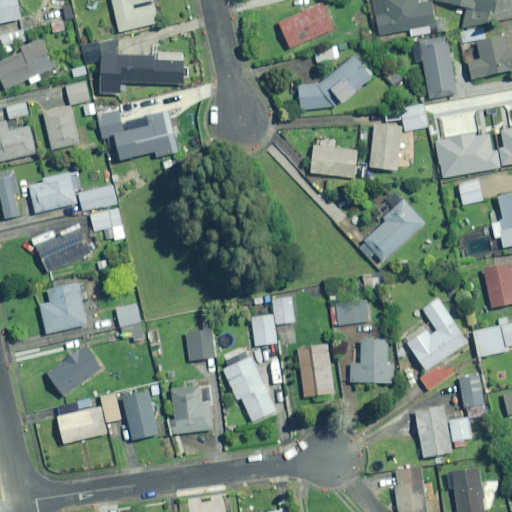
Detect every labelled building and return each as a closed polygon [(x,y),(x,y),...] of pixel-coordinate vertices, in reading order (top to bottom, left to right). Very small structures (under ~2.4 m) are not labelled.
[(0,0),(0,23),(21,19),(17,0),(0,0)] [(158,23),(152,0),(112,0),(120,32),(158,23)] [(374,0),(381,35),(438,25),(434,2),(418,5),(416,0),(374,0)] [(490,13),(494,14),(496,0),(436,0),(437,1),(468,8),(463,29),(487,25),(490,13)] [(336,29),(324,3),(279,22),(291,48),(336,29)] [(65,30),(63,20),(52,23),(54,33),(65,30)] [(511,70),(511,48),(509,35),(486,40),(484,28),(461,33),(467,63),(471,80),(511,70)] [(5,53),(18,50),(17,45),(27,43),(25,31),(1,35),(5,53)] [(457,94),(447,38),(412,44),(416,63),(424,61),(430,99),(457,94)] [(55,68),(42,39),(28,45),(30,49),(0,62),(0,76),(6,90),(29,79),(32,85),(41,80),(39,75),(55,68)] [(119,40),(84,46),(87,63),(102,60),(101,93),(121,94),(122,82),(183,85),(185,54),(153,52),(153,57),(118,55),(119,40)] [(338,45),(315,51),(318,64),(342,58),(338,45)] [(337,107),(343,102),(345,104),(357,94),(355,92),(373,78),(356,57),(322,84),(299,86),(301,111),(337,107)] [(87,75),(85,67),(72,69),(74,78),(87,75)] [(402,80),(392,67),(384,72),(394,86),(402,80)] [(90,101),(86,82),(67,86),(71,105),(90,101)] [(28,116),(26,104),(7,108),(10,120),(28,116)] [(429,127),(424,105),(401,110),(406,132),(429,127)] [(80,144),(71,106),(44,113),(53,150),(80,144)] [(511,110),(472,109),(471,137),(511,138),(511,110)] [(176,153),(166,112),(148,117),(151,127),(125,133),(119,112),(98,117),(104,139),(115,137),(121,161),(156,152),(158,158),(176,153)] [(9,132),(7,121),(0,122),(0,162),(37,154),(31,127),(9,132)] [(398,171),(402,128),(375,125),(371,168),(398,171)] [(500,158),(498,142),(479,144),(481,160),(500,158)] [(358,151),(315,146),(312,173),(355,178),(358,151)] [(19,192),(15,171),(0,174),(0,193),(6,219),(20,216),(15,193),(19,192)] [(76,172),(44,179),(44,183),(30,187),(37,213),(77,204),(74,192),(81,190),(76,172)] [(483,201),(479,180),(459,185),(464,205),(483,201)] [(118,204),(114,187),(80,194),(83,211),(118,204)] [(425,224),(397,192),(378,209),(388,221),(359,247),(370,259),(376,253),(384,262),(425,224)] [(511,194),(499,197),(504,221),(493,224),(496,238),(502,237),(504,248),(511,246),(511,194)] [(126,238),(119,209),(91,215),(95,232),(113,227),(116,240),(126,238)] [(91,254),(79,225),(57,234),(55,230),(35,239),(49,272),(91,254)] [(492,256),(488,238),(467,243),(472,261),(492,256)] [(511,267),(511,264),(485,269),(492,308),(511,304),(511,267)] [(385,283),(382,276),(363,282),(365,289),(385,283)] [(88,325),(79,284),(49,291),(51,303),(41,306),(48,334),(88,325)] [(295,322),(292,298),(274,300),(277,325),(295,322)] [(468,343),(439,299),(424,309),(438,332),(431,337),(424,327),(405,339),(426,370),(468,343)] [(369,322),(366,302),(333,305),(335,326),(369,322)] [(144,340),(137,305),(117,309),(124,339),(133,337),(134,342),(144,340)] [(277,343),(274,316),(252,318),(256,346),(277,343)] [(499,319),(501,327),(474,333),(479,358),(509,351),(508,347),(511,346),(511,324),(510,325),(508,317),(499,319)] [(216,358),(212,330),(187,334),(191,361),(216,358)] [(235,344),(233,334),(222,337),(225,347),(235,344)] [(388,361),(388,341),(363,341),(363,362),(352,362),(352,383),(394,384),(394,361),(388,361)] [(335,393),(328,345),(298,349),(304,397),(335,393)] [(102,370),(86,347),(48,374),(65,397),(102,370)] [(276,412),(252,357),(224,370),(238,400),(242,398),(253,422),(276,412)] [(455,374),(447,361),(421,378),(429,391),(455,374)] [(486,404),(480,377),(459,381),(465,409),(486,404)] [(201,405),(199,387),(172,390),(177,434),(214,430),(211,404),(201,405)] [(155,413),(162,412),(160,403),(153,404),(150,391),(117,399),(116,394),(102,397),(104,406),(108,423),(128,419),(133,441),(160,435),(155,413)] [(511,414),(511,391),(503,393),(508,415),(511,414)] [(94,408),(92,398),(74,403),(77,413),(58,417),(65,444),(108,434),(102,407),(94,408)] [(448,422),(445,406),(416,412),(424,458),(454,453),(452,442),(472,439),(469,418),(448,422)] [(427,511),(421,469),(396,473),(400,511),(427,511)] [(484,511),(478,469),(452,473),(458,511),(484,511)]
